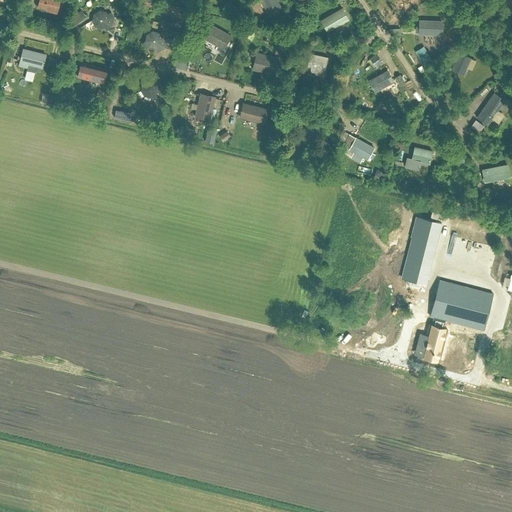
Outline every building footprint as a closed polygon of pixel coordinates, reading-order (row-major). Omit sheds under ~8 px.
[(39,0),(38,7),(47,10),(47,12),(56,14),(59,0),(39,0)] [(260,0),(270,14),(272,12),(275,17),(280,13),(277,9),(281,6),(276,0),(260,0)] [(327,31),(333,27),(347,19),(341,9),(321,21),(327,31)] [(99,10),(94,14),(92,20),(95,26),(102,27),(104,26),(106,29),(111,26),(113,17),(111,12),(107,14),(106,12),(99,10)] [(74,19),(82,30),(92,21),(83,11),(74,19)] [(442,21),(420,20),(419,33),(442,34),(442,21)] [(213,25),(209,32),(202,28),(199,35),(223,48),(231,35),(213,25)] [(164,47),(166,37),(163,33),(160,35),(159,33),(152,31),(146,34),(145,41),(148,46),(155,48),(157,46),(159,50),(164,47)] [(191,46),(193,32),(187,31),(185,45),(191,46)] [(46,54),(23,49),(20,61),(19,66),(27,68),(28,63),(43,67),(46,54)] [(276,57),(256,52),(252,69),(272,74),(276,57)] [(310,53),(307,66),(311,67),(310,69),(311,71),(315,72),(315,74),(322,75),(324,74),(327,57),(310,53)] [(470,58),(459,53),(451,69),(463,74),(470,58)] [(380,71),(386,65),(379,58),(373,63),(380,71)] [(81,64),(79,75),(95,79),(96,77),(106,80),(108,70),(81,64)] [(369,80),(375,91),(393,81),(388,70),(369,80)] [(26,71),(23,90),(29,92),(31,79),(37,80),(38,73),(26,71)] [(143,83),(141,90),(144,95),(151,97),(153,95),(157,102),(161,99),(160,96),(162,86),(159,82),(156,84),(155,81),(148,80),(143,83)] [(495,92),(490,98),(477,117),(487,124),(501,105),(505,100),(495,92)] [(215,113),(211,112),(215,97),(201,93),(195,115),(210,119),(217,121),(218,115),(219,114),(215,113)] [(244,105),(242,115),(264,121),(266,110),(244,105)] [(321,125),(299,117),(295,130),(317,137),(321,125)] [(205,134),(203,141),(213,144),(215,137),(209,136),(205,134)] [(342,134),(337,142),(343,145),(348,137),(342,134)] [(344,146),(354,151),(350,157),(360,163),(364,157),(367,159),(369,156),(372,158),(375,154),(371,152),(374,147),(350,134),(344,146)] [(429,163),(428,163),(429,163),(432,151),(431,151),(414,147),(411,159),(408,158),(407,157),(405,166),(407,166),(416,168),(418,169),(418,168),(417,168),(419,161),(429,163)] [(482,169),(485,181),(509,176),(507,164),(482,169)] [(401,277),(426,283),(441,222),(421,217),(418,227),(414,226),(411,236),(412,237),(401,277)] [(487,254),(485,269),(494,269),(495,255),(487,254)] [(497,263),(496,274),(504,275),(505,263),(497,263)] [(440,279),(430,316),(483,330),(493,293),(440,279)] [(430,324),(422,356),(439,360),(447,328),(430,324)]
